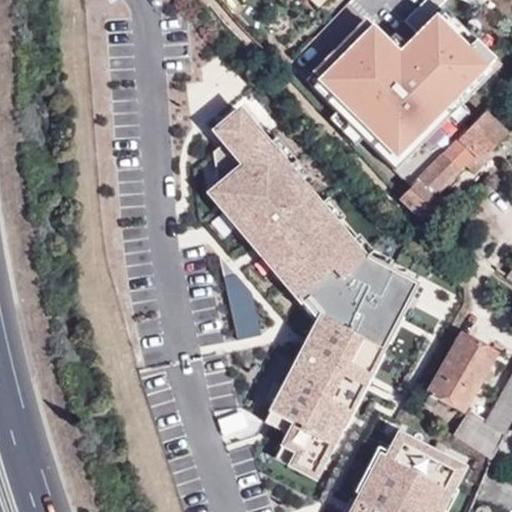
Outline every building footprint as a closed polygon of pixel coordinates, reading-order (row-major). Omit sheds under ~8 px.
[(396,51),(372,26),(313,82),(393,167),(500,66),(443,6),(396,51)] [(276,446),(292,453),(285,467),(319,484),(326,470),(417,284),(368,260),(235,109),(209,131),(238,165),(205,194),(315,319),(264,423),(283,432),(276,446)] [(441,155),(458,171),(463,165),(475,154),(479,159),(505,133),(484,112),(441,155)] [(475,154),(463,165),(471,172),(482,162),(479,159),(475,154)] [(439,157),(398,198),(421,219),(438,202),(432,195),(458,171),(441,155),(439,157)] [(468,222),(453,241),(479,260),(493,241),(468,222)] [(257,311),(236,315),(240,337),(262,333),(257,311)] [(427,390),(431,392),(439,397),(461,410),(494,354),(459,335),(427,390)] [(511,375),(484,424),(503,435),(511,418),(511,375)] [(439,397),(431,392),(425,402),(433,407),(439,397)] [(453,436),(489,460),(503,435),(484,424),(468,413),(453,436)] [(384,454),(377,450),(345,511),(437,511),(462,465),(395,431),(384,454)]
